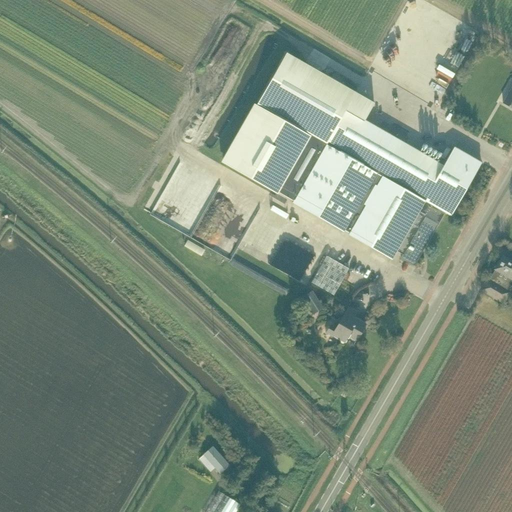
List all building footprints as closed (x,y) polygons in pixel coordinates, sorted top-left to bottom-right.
[(433,20),(439,7),(434,5),(428,17),(433,20)] [(438,11),(434,21),(446,26),(450,17),(438,11)] [(468,47),(478,50),(482,39),(471,36),(468,47)] [(444,211),(451,215),(481,164),(454,148),(444,166),(365,121),(374,103),(286,53),(257,106),(254,104),(221,162),(277,194),(279,192),(294,201),(293,203),(294,204),(291,210),(309,219),(312,214),(343,232),(344,231),(350,234),(349,235),(391,260),(397,251),(403,255),(401,258),(414,266),(439,223),(438,222),(444,211)] [(511,86),(503,103),(511,108),(511,86)] [(327,256),(311,283),(334,296),(349,269),(327,256)] [(511,262),(503,257),(494,271),(490,279),(487,277),(479,291),(504,305),(511,292),(508,290),(511,283),(511,262)] [(304,296),(300,299),(301,301),(306,308),(318,300),(316,296),(312,291),(304,296)] [(332,337),(333,336),(344,342),(347,336),(356,341),(366,324),(360,322),(361,320),(354,316),(357,312),(349,307),(339,324),(336,322),(334,326),(330,324),(325,334),(328,335),(328,334),(331,335),(330,336),(332,337)] [(212,446),(203,454),(220,473),(229,465),(212,446)] [(236,511),(241,505),(219,491),(206,511),(236,511)]
